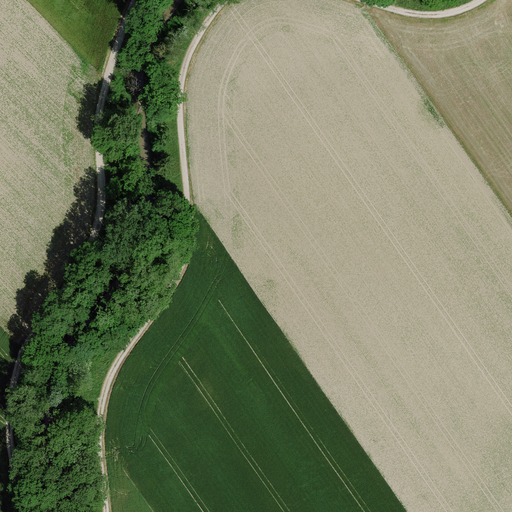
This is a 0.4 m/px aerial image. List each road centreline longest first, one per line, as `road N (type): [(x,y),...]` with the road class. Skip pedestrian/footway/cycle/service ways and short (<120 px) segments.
road 1 (track): [(229,0),(205,25),(183,78),(189,219),(180,268),(119,360),(101,409),(107,511)]
road 2 (track): [(135,0),(98,120),(96,227),(31,334),(12,387),(13,462),(25,511)]
